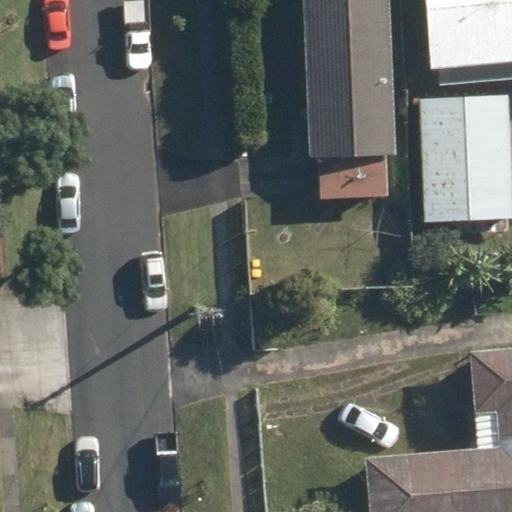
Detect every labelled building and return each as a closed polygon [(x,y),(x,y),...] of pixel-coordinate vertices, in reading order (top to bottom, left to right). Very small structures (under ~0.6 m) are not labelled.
[(321,159),(323,202),(388,198),(386,157),(396,156),(389,0),(305,0),(313,159),(321,159)] [(511,0),(427,0),(432,67),(511,61),(511,0)] [(458,222),(459,235),(508,234),(507,220),(511,219),(511,202),(509,98),(419,101),(423,224),(458,222)] [(468,257),(470,284),(508,282),(508,276),(511,276),(511,266),(507,265),(506,255),(468,257)] [(367,461),(370,511),(511,511),(511,350),(472,354),(480,451),(367,461)]
